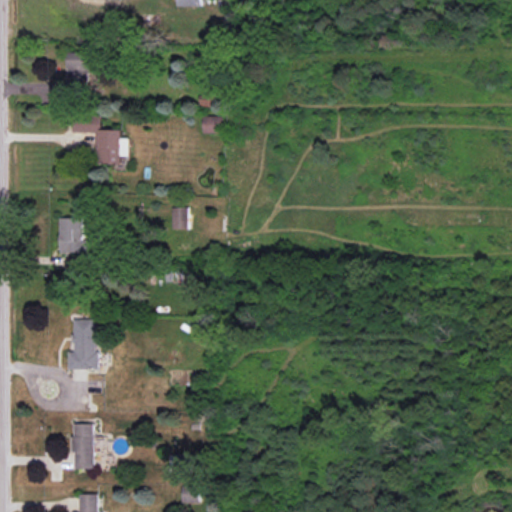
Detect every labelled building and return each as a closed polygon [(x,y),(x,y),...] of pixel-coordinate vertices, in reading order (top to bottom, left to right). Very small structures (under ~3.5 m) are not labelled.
[(90,52),(70,51),(69,88),(89,89),(90,52)] [(73,132),(96,132),(96,163),(123,163),(123,155),(131,155),(132,138),(123,138),(124,129),(102,129),(103,114),(74,114),(73,132)] [(204,133),(223,133),(223,116),(204,115),(204,133)] [(189,207),(173,207),(174,229),(189,228),(189,207)] [(83,240),(83,218),(61,217),(60,252),(94,252),(94,240),(83,240)] [(71,369),(99,368),(99,319),(76,319),(76,351),(71,351),(71,369)] [(75,423),(76,468),(97,468),(96,423),(75,423)] [(177,472),(200,471),(200,453),(176,454),(177,472)] [(200,503),(201,486),(183,485),(183,503),(200,503)] [(100,511),(101,494),(81,493),(81,511),(100,511)]
